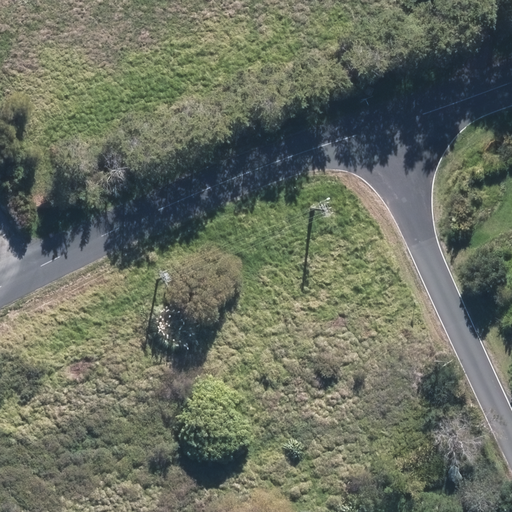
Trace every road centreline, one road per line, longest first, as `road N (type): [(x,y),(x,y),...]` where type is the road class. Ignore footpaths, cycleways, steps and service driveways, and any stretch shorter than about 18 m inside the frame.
road 1 (residential): [(0,288),(187,198),(370,127)]
road 2 (residential): [(370,127),(511,431)]
road 3 (residential): [(370,127),(511,77)]
